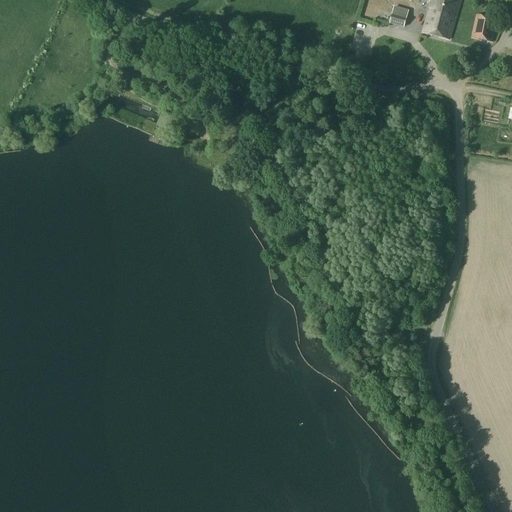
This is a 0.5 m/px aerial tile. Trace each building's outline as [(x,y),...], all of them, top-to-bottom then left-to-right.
[(450,39),(460,0),(432,0),(423,32),(450,39)] [(406,18),(393,14),(390,23),(404,27),(406,18)] [(476,15),(471,38),(492,42),(497,20),(476,15)] [(381,47),(382,42),(356,38),(355,43),(381,47)] [(237,120),(251,135),(265,121),(252,107),(237,120)]
